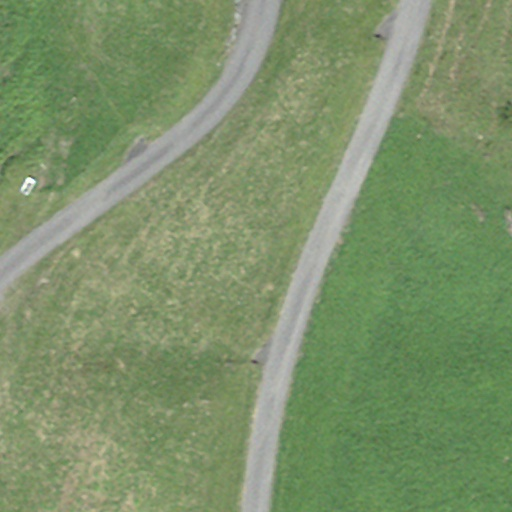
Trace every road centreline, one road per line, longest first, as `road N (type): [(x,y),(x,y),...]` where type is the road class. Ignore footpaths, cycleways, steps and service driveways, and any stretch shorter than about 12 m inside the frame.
road 1 (track): [(258,511),(294,313),(404,50),(415,0)]
road 2 (track): [(262,0),(229,87),(190,129),(0,277)]
